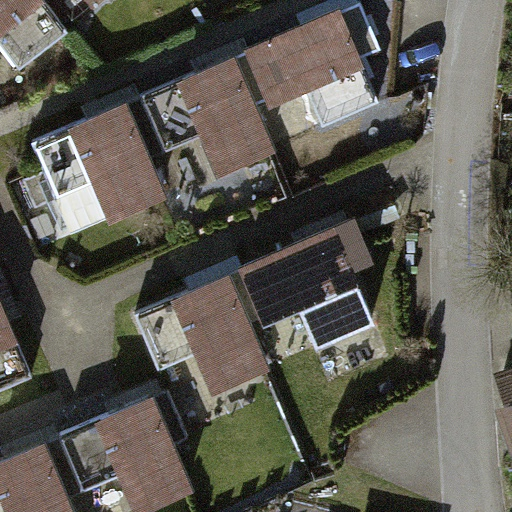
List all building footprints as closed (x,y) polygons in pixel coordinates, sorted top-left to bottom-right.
[(0,0),(0,47),(14,69),(62,31),(39,0),(0,0)] [(254,111),(303,89),(319,125),(374,101),(354,56),(376,47),(354,0),(349,0),(247,46),(264,84),(246,92),(254,111)] [(142,158),(199,133),(214,170),(269,146),(254,111),(246,92),(264,84),(247,46),(137,94),(153,129),(134,138),(142,158)] [(49,198),(64,233),(157,193),(142,158),(134,138),(153,129),(137,94),(26,142),(37,168),(15,177),(28,207),(49,198)] [(249,331),(298,309),(314,345),(369,321),(345,266),(367,257),(349,219),(242,266),(259,304),(240,312),(249,331)] [(153,369),(193,353),(209,390),(264,367),(249,331),(240,312),(259,304),(242,266),(132,314),(153,369)] [(0,388),(26,378),(0,317),(0,388)] [(65,499),(114,477),(129,511),(131,511),(184,488),(166,443),(184,436),(163,387),(58,433),(75,471),(56,480),(65,499)] [(0,511),(70,511),(65,499),(56,480),(75,471),(58,433),(0,458),(0,511)]
